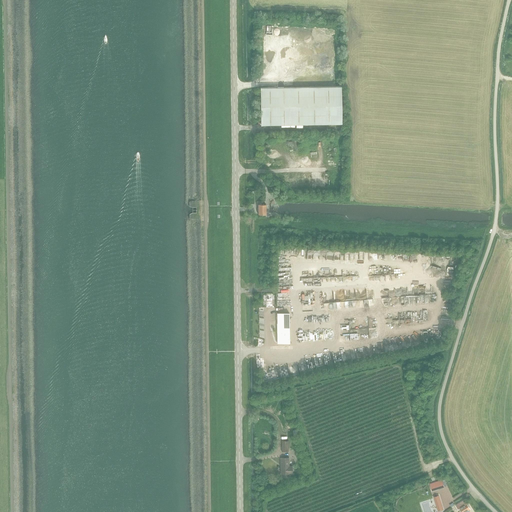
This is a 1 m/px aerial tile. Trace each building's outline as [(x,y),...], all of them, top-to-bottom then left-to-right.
[(261,125),(342,124),(341,87),(260,88),(261,122),(261,125)] [(266,213),(274,213),(273,205),(266,205),(266,204),(258,204),(258,214),(266,214),(266,213)] [(333,290),(333,293),(323,293),(323,300),(343,300),(343,290),(333,290)] [(344,307),(348,307),(348,300),(336,300),(336,308),(340,308),(340,302),(344,302),(344,307)] [(289,313),(277,313),(277,333),(280,343),(289,343),(289,313)] [(289,457),(281,457),(281,461),(281,466),(281,474),(292,474),(292,466),(289,466),(289,457)] [(438,489),(436,482),(430,484),(432,491),(438,489)] [(438,511),(443,509),(439,495),(434,497),(438,511)] [(460,509),(461,511),(469,511),(468,510),(470,509),(467,504),(464,500),(455,505),(458,510),(460,509)]
